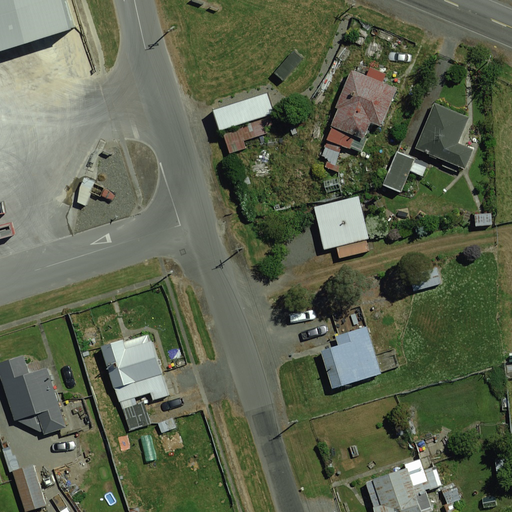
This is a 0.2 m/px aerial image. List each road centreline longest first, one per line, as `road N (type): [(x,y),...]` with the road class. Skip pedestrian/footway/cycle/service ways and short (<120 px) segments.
road 1 (residential): [(200,219),(290,511)]
road 2 (residential): [(134,0),(200,219)]
road 3 (residential): [(0,282),(200,219)]
